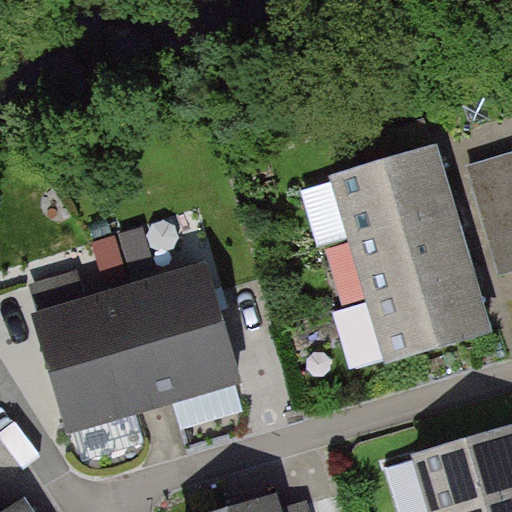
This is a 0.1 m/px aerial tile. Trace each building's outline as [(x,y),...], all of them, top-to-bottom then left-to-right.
[(511,154),(465,168),(498,277),(511,272),(511,154)] [(430,156),(325,186),(376,368),(481,339),(430,156)] [(200,273),(21,325),(53,436),(232,384),(200,273)] [(511,431),(404,461),(418,511),(464,511),(511,499),(511,431)] [(0,511),(28,511),(18,496),(0,507),(0,511)] [(511,511),(511,499),(464,511),(511,511)] [(276,511),(273,500),(231,511),(276,511)]
